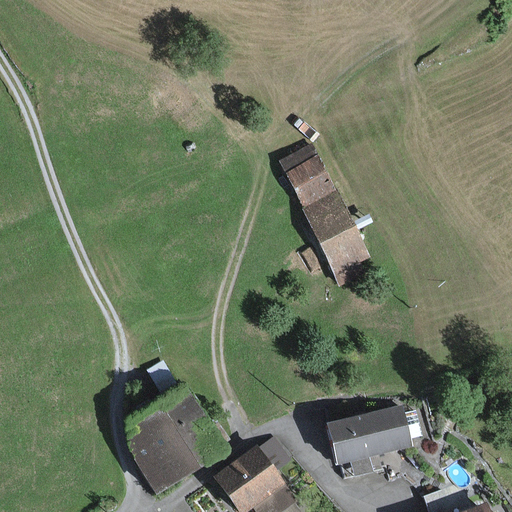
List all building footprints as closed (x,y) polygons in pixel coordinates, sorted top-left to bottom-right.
[(318,164),(288,178),(303,211),(333,196),(318,164)] [(343,205),(305,222),(334,285),(371,268),(343,205)] [(181,390),(127,422),(130,450),(138,470),(154,494),(182,477),(222,452),(181,390)] [(397,410),(327,430),(341,476),(410,456),(397,410)] [(254,450),(214,479),(237,511),(241,511),(249,506),(253,511),(276,511),(291,501),(254,450)]
